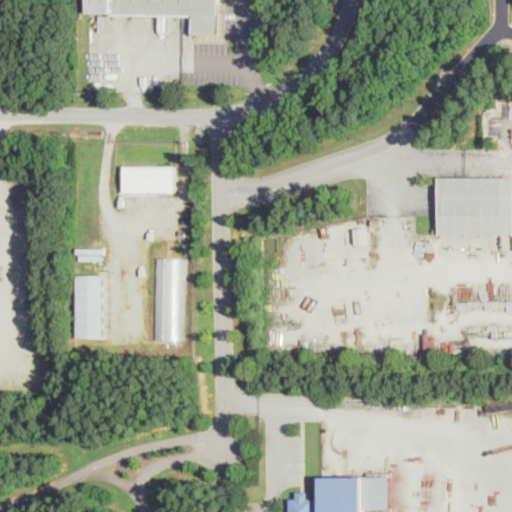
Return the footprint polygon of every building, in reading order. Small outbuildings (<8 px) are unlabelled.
[(100,13),(89,13),(89,0),(219,0),(219,33),(194,33),(194,14),(113,13),(100,13)] [(113,13),(112,32),(100,32),(100,13),(113,13)] [(176,192),(125,192),(125,166),(176,166),(176,192)] [(440,177),(511,177),(511,235),(440,235),(440,177)] [(383,225),(373,226),(373,217),(383,217),(383,225)] [(370,242),(356,243),(355,227),(369,226),(370,242)] [(105,274),(105,337),(79,336),(80,273),(105,274)] [(318,477),(318,511),(365,511),(365,477),(318,477)] [(313,511),(313,499),(307,499),(307,492),(295,492),(295,499),(288,499),(288,511),(313,511)]
